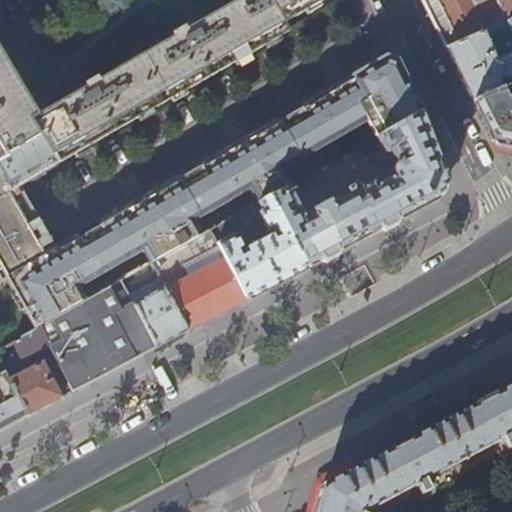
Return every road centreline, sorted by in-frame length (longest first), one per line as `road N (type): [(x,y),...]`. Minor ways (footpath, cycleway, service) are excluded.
road 1 (primary): [(511,236),(7,511)]
road 2 (primary): [(220,474),(511,313)]
road 3 (residential): [(511,222),(391,0)]
